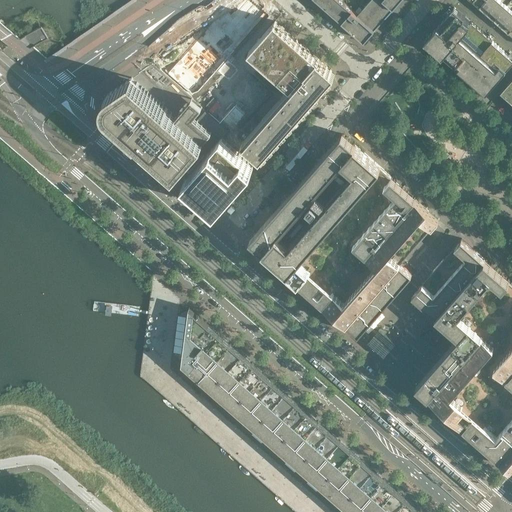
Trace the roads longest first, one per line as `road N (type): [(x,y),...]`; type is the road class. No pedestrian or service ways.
road 1 (secondary): [(32,127),(457,511)]
road 2 (secondary): [(511,503),(216,243)]
road 3 (residential): [(216,243),(365,72)]
road 4 (secondary): [(216,243),(86,127)]
road 5 (tertiary): [(79,88),(173,11)]
road 6 (tertiary): [(173,11),(70,74)]
